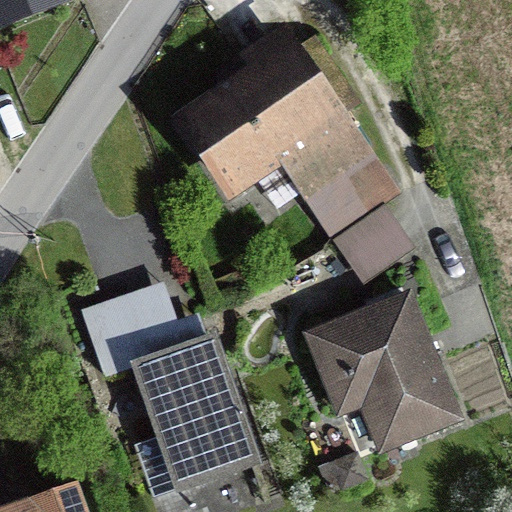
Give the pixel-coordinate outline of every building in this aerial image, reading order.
[(88,0),(0,0),(0,35),(88,0)] [(329,240),(400,193),(347,114),(363,104),(317,36),(300,47),(286,25),(239,56),(248,69),(171,120),(228,206),(260,185),(277,211),(299,196),(329,240)] [(333,243),(364,286),(416,249),(385,206),(333,243)] [(251,289),(243,269),(213,281),(221,300),(251,289)] [(262,469),(219,336),(207,339),(199,315),(178,322),(165,283),(80,311),(102,379),(131,369),(154,440),(135,446),(154,505),(262,469)] [(467,423),(412,290),(302,335),(338,421),(360,412),(379,459),(467,423)] [(370,481),(358,452),(318,468),(329,497),(370,481)] [(87,511),(78,486),(0,511),(87,511)]
